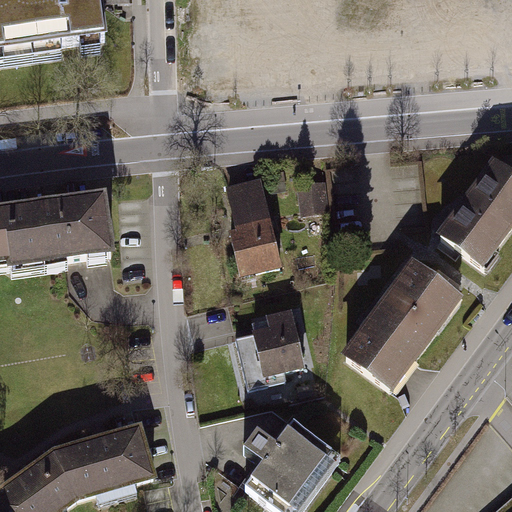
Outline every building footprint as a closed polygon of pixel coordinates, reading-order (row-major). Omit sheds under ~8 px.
[(103,0),(0,0),(0,52),(108,37),(103,0)] [(482,281),(511,242),(511,184),(494,171),(436,245),(482,281)] [(243,286),(285,275),(264,184),(227,191),(239,238),(233,239),(243,286)] [(329,217),(326,186),(303,188),(305,219),(329,217)] [(0,269),(11,269),(12,276),(112,264),(104,204),(57,211),(0,219),(0,269)] [(399,402),(468,307),(417,270),(348,365),(399,402)] [(309,374),(295,316),(271,321),(274,335),(256,339),(267,386),(309,374)] [(0,494),(0,511),(62,511),(77,501),(153,478),(139,430),(54,454),(21,478),(0,494)] [(271,511),(308,511),(344,467),(296,430),(279,450),(259,434),(243,454),(266,472),(249,494),(271,511)]
